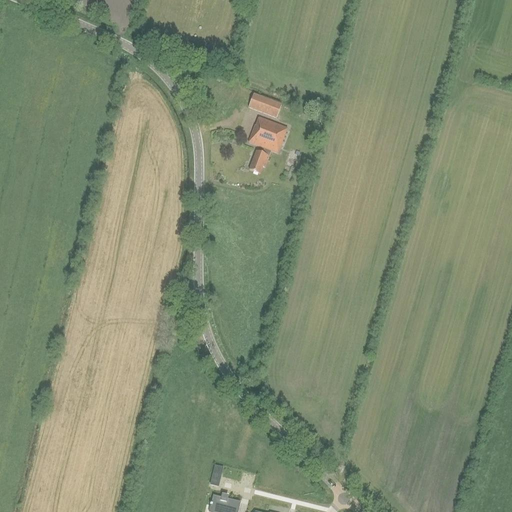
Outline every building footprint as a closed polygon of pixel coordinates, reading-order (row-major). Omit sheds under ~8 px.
[(277,119),(282,105),(254,95),(249,108),(277,119)] [(278,154),(288,129),(259,118),(256,127),(255,126),(249,143),(264,149),(262,154),(256,152),(249,171),(260,175),(263,168),(265,168),(271,152),(278,154)] [(222,469),(215,467),(213,476),(220,478),(222,469)] [(217,486),(230,490),(233,478),(221,474),(217,486)] [(213,496),(209,511),(238,511),(241,503),(227,499),(227,497),(223,496),(222,498),(213,496)]
